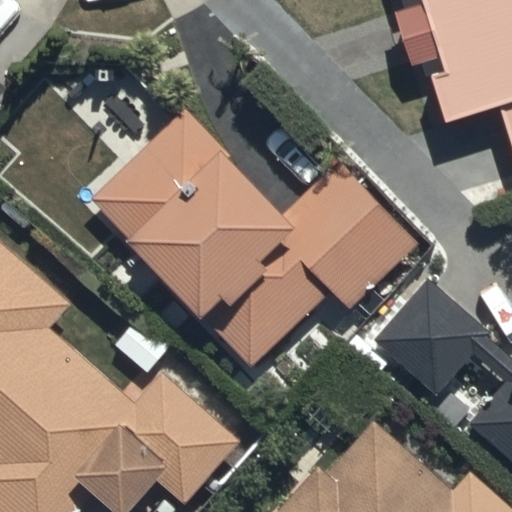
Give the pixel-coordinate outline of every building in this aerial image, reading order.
[(511,123),(511,0),(409,0),(450,129),(508,111),(511,123)] [(0,98),(13,84),(0,72),(0,98)] [(97,198),(95,199),(263,375),(412,234),(343,162),(285,217),(186,114),(97,198)] [(0,511),(82,511),(91,502),(102,511),(140,511),(163,486),(190,509),(246,444),(168,379),(141,405),(53,332),(78,307),(0,246),(0,511)] [(511,354),(431,282),(380,338),(511,455),(511,354)] [(381,414),(289,511),(511,511),(511,504),(475,470),(459,487),(381,414)]
